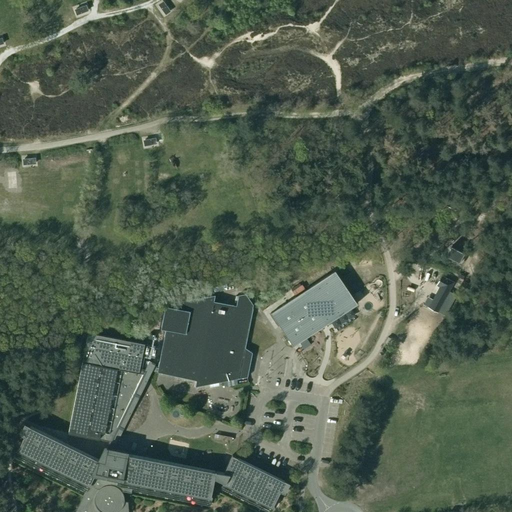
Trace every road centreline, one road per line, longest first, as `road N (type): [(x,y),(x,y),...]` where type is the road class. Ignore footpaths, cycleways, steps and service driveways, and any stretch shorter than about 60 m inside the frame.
road 1 (track): [(511,61),(408,79),(331,114),(164,121),(0,149)]
road 2 (track): [(321,403),(368,364),(392,312),(386,254),(368,206),(369,144),(358,107)]
